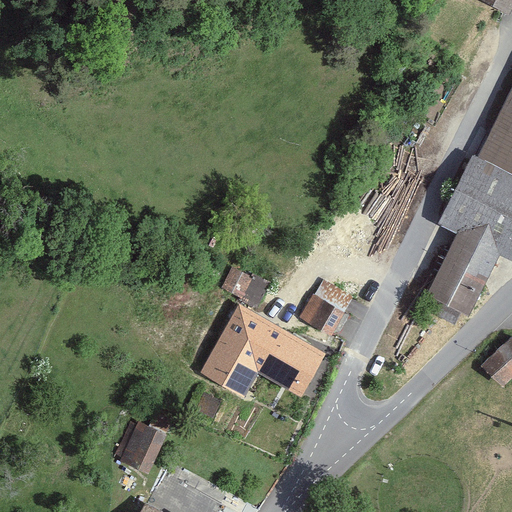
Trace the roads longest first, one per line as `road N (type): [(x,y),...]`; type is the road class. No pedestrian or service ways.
road 1 (unclassified): [(304,485),(382,300),(511,46)]
road 2 (residential): [(511,288),(304,485)]
